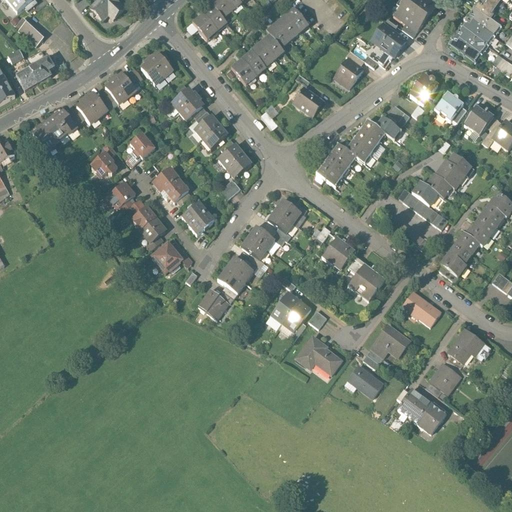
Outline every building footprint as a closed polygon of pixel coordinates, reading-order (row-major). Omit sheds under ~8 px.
[(3,0),(3,1),(9,9),(20,0),(3,0)] [(34,3),(31,0),(20,0),(9,9),(16,17),(34,3)] [(124,12),(112,0),(100,0),(90,11),(92,14),(90,16),(93,19),(95,17),(102,24),(109,18),(113,22),(124,12)] [(222,18),(231,10),(222,0),(207,0),(211,4),(222,18)] [(238,0),(222,0),(231,10),(241,2),(238,0)] [(438,5),(431,0),(403,0),(389,19),(413,37),(438,5)] [(493,0),(491,3),(501,10),(508,0),(507,0),(493,0)] [(498,14),(501,10),(491,3),(488,7),(484,5),(481,9),(497,20),(500,16),(498,14)] [(211,4),(200,14),(215,33),(227,23),(222,18),(211,4)] [(292,7),(283,14),(298,33),(307,25),(292,7)] [(506,27),(497,20),(481,9),(475,19),(499,36),(506,27)] [(206,41),(215,33),(200,14),(190,22),(206,41)] [(283,14),(274,22),(289,40),(298,33),(283,14)] [(493,45),(499,36),(475,19),(468,28),(493,45)] [(23,20),(14,30),(36,49),(45,40),(23,20)] [(280,48),(289,40),(274,22),(265,30),(268,34),(280,48)] [(407,41),(381,22),(367,41),(392,60),(407,41)] [(487,54),(493,45),(468,28),(462,37),(487,54)] [(268,34),(259,42),(274,61),(284,53),(280,48),(268,34)] [(480,64),(487,54),(462,37),(455,46),(480,64)] [(264,68),(274,61),(259,42),(249,50),(264,68)] [(249,50),(238,59),(254,77),(264,68),(249,50)] [(12,66),(27,60),(23,51),(9,57),(12,66)] [(156,53),(147,60),(163,79),(172,71),(156,53)] [(511,60),(504,55),(498,63),(511,72),(511,60)] [(364,70),(348,58),(332,79),(348,91),(364,70)] [(243,86),(254,77),(238,59),(228,68),(243,86)] [(44,60),(30,68),(40,84),(54,76),(44,60)] [(154,86),(163,79),(147,60),(139,68),(154,86)] [(0,68),(0,106),(16,97),(0,68)] [(26,92),(40,84),(30,68),(16,76),(26,92)] [(120,72),(111,79),(126,100),(135,93),(120,72)] [(438,85),(424,75),(409,95),(423,105),(438,85)] [(117,106),(126,100),(111,79),(101,86),(117,106)] [(168,103),(175,112),(195,97),(187,88),(168,103)] [(323,102),(303,89),(290,107),(310,120),(323,102)] [(90,92),(82,99),(98,119),(107,112),(90,92)] [(463,105),(447,94),(435,110),(451,122),(463,105)] [(202,106),(195,97),(175,112),(183,121),(202,106)] [(90,126),(98,119),(82,99),(73,106),(90,126)] [(395,106),(389,116),(406,126),(412,116),(395,106)] [(493,119),(477,107),(463,126),(479,137),(493,119)] [(262,119),(275,132),(280,127),(274,121),(280,115),(273,108),(262,119)] [(61,111),(50,119),(64,138),(75,130),(61,111)] [(192,132),(200,141),(219,125),(211,116),(192,132)] [(400,131),(382,118),(375,127),(384,133),(394,140),(400,131)] [(50,119),(38,128),(52,146),(64,138),(50,119)] [(366,120),(359,130),(377,143),(384,133),(375,127),(366,120)] [(511,146),(511,126),(505,122),(491,141),(507,153),(511,146)] [(227,135),(219,125),(200,141),(208,151),(227,135)] [(41,155),(52,146),(38,128),(27,136),(41,155)] [(359,130),(352,140),(370,153),(377,143),(359,130)] [(154,150),(141,132),(126,143),(140,161),(154,150)] [(2,139),(0,139),(0,164),(12,157),(2,139)] [(363,162),(370,153),(352,140),(345,150),(357,158),(363,162)] [(336,143),(329,153),(350,167),(357,158),(345,150),(336,143)] [(216,158),(224,169),(242,154),(234,144),(216,158)] [(117,169),(104,153),(89,165),(101,181),(117,169)] [(343,177),(350,167),(329,153),(323,163),(343,177)] [(250,165),(242,154),(224,169),(232,179),(250,165)] [(452,154),(444,166),(464,180),(472,169),(452,154)] [(336,187),(343,177),(323,163),(316,173),(336,187)] [(456,191),(464,180),(444,166),(436,177),(453,188),(456,191)] [(152,181),(161,193),(179,180),(169,168),(152,181)] [(436,177),(433,175),(425,187),(438,196),(444,200),(453,188),(436,177)] [(0,201),(9,197),(0,180),(0,201)] [(188,192),(179,180),(161,193),(171,206),(188,192)] [(137,201),(122,182),(100,199),(115,217),(137,201)] [(240,193),(231,182),(217,192),(226,204),(240,193)] [(425,187),(418,182),(409,194),(430,208),(438,196),(425,187)] [(409,194),(404,191),(397,201),(441,232),(449,222),(430,208),(409,194)] [(511,212),(511,205),(497,194),(488,205),(505,218),(507,219),(511,212)] [(280,199),(273,210),(294,225),(301,214),(280,199)] [(214,222),(198,202),(179,216),(195,236),(214,222)] [(488,205),(480,215),(497,228),(505,218),(488,205)] [(155,220),(145,207),(128,221),(137,233),(155,220)] [(286,236),(294,225),(273,210),(265,221),(286,236)] [(480,215),(473,225),(490,238),(497,228),(480,215)] [(429,243),(390,216),(383,225),(422,253),(429,243)] [(164,232),(155,220),(137,233),(147,245),(164,232)] [(483,248),(490,238),(473,225),(466,235),(479,245),(483,248)] [(254,226),(246,237),(266,252),(274,241),(254,226)] [(323,242),(332,234),(328,229),(318,237),(323,242)] [(462,232),(454,243),(471,256),(479,245),(466,235),(462,232)] [(258,262),(266,252),(246,237),(238,248),(258,262)] [(355,251),(336,237),(320,258),(339,273),(355,251)] [(181,261),(167,242),(148,256),(163,275),(181,261)] [(454,243),(446,254),(463,267),(471,256),(454,243)] [(455,277),(463,267),(446,254),(438,265),(455,277)] [(232,257),(223,268),(245,285),(254,273),(232,257)] [(386,281),(363,265),(348,287),(370,303),(386,281)] [(236,297),(245,285),(223,268),(214,280),(236,297)] [(511,286),(511,283),(499,275),(492,285),(506,294),(511,286)] [(228,305),(208,290),(196,308),(216,322),(228,305)] [(276,331),(300,303),(288,293),(265,322),(276,331)] [(441,314),(413,293),(401,309),(429,330),(441,314)] [(310,311),(300,303),(276,331),(287,340),(310,311)] [(375,372),(388,355),(398,362),(412,343),(388,325),(374,344),(361,362),(375,372)] [(486,346),(464,331),(446,356),(468,371),(486,346)] [(343,362),(311,340),(294,363),(326,386),(343,362)] [(462,381),(442,366),(428,384),(449,399),(462,381)] [(384,386),(358,367),(346,383),(371,402),(384,386)] [(396,411),(407,419),(423,399),(412,390),(396,411)] [(407,419),(418,428),(434,408),(423,399),(407,419)] [(445,416),(434,408),(418,428),(430,437),(445,416)]
